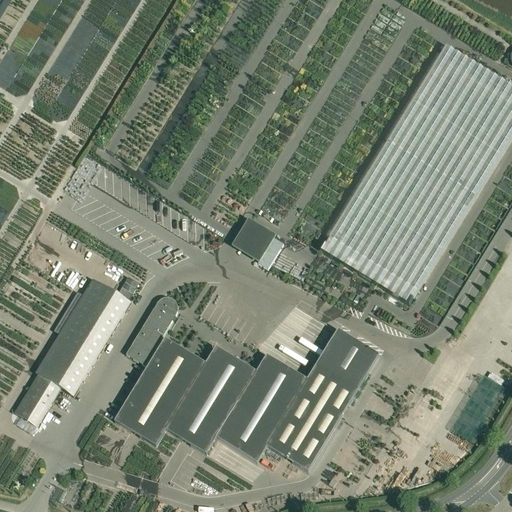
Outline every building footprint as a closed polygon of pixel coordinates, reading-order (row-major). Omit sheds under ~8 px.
[(511,88),(447,48),(321,254),(409,307),(511,139),(511,88)] [(283,247),(275,242),(274,241),(259,266),(260,267),(268,272),(283,247)] [(129,279),(119,295),(130,302),(139,286),(129,279)] [(38,378),(15,415),(30,424),(37,429),(40,424),(61,391),(74,399),(131,305),(94,282),(84,299),(79,295),(55,333),(61,337),(36,377),(38,378)] [(127,357),(146,368),(177,316),(178,315),(178,314),(178,313),(179,311),(178,310),(178,308),(178,307),(177,306),(176,305),(175,303),(174,302),(173,302),(172,301),(170,300),(168,300),(167,300),(166,300),(165,300),(164,301),(162,301),(161,302),(160,303),(159,303),(158,305),(127,357)] [(257,374),(241,365),(233,359),(216,349),(206,366),(166,341),(115,424),(116,424),(156,449),(166,433),(207,457),(217,441),(258,466),(268,450),(308,474),(339,424),(359,391),(382,353),(341,328),(318,366),(308,383),(267,358),(257,374)] [(337,483),(332,481),(329,487),(333,489),(337,483)]
